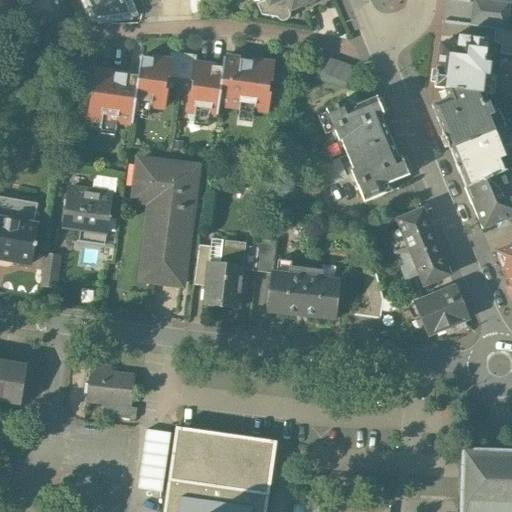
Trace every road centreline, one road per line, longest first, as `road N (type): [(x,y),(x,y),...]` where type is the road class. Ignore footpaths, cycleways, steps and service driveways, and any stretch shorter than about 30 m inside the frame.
road 1 (residential): [(499,364),(271,348),(0,313)]
road 2 (tertiary): [(499,364),(489,317),(381,51)]
